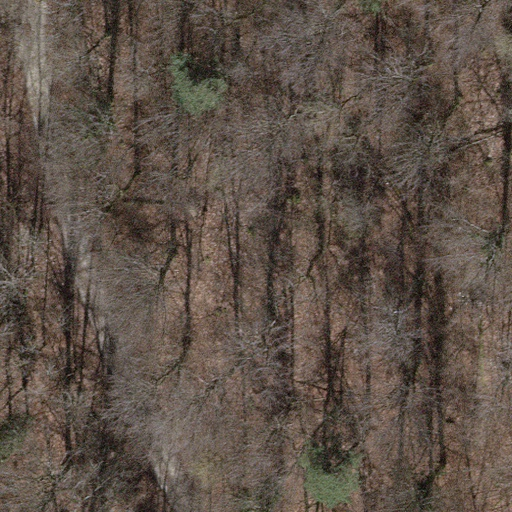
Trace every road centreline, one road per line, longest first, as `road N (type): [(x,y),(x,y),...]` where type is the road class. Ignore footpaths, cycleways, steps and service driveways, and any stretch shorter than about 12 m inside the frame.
road 1 (track): [(209,511),(71,238),(31,36),(39,0)]
road 2 (track): [(0,168),(31,36)]
